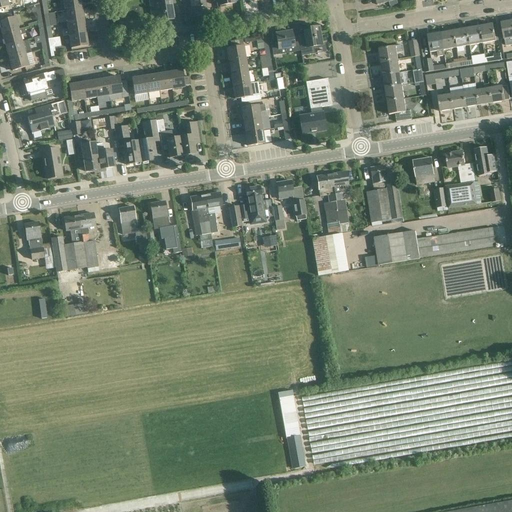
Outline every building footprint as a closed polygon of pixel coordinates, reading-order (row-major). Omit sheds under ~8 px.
[(62,0),(64,11),(81,9),(79,0),(62,0)] [(149,0),(151,13),(157,12),(159,22),(174,19),(170,0),(164,0),(163,0),(149,0)] [(188,0),(188,1),(181,2),(182,13),(190,12),(191,17),(207,14),(204,0),(188,0)] [(81,9),(64,11),(66,24),(83,21),(81,9)] [(0,21),(0,30),(1,35),(18,30),(15,18),(0,21)] [(504,40),(511,38),(511,20),(501,23),(504,40)] [(83,21),(66,24),(67,30),(62,31),(63,37),(68,36),(85,33),(83,21)] [(479,27),(482,43),(495,41),(493,24),(479,27)] [(309,30),(303,31),(304,35),(298,36),(301,56),(314,54),(313,46),(322,45),(319,27),(309,29),(309,30)] [(466,29),(469,46),(482,43),(479,27),(466,29)] [(18,30),(1,35),(4,47),(21,42),(20,36),(25,34),(23,29),(18,30)] [(453,31),(456,48),(469,46),(466,29),(453,31)] [(453,31),(441,33),(443,50),(444,50),(456,48),(453,31)] [(277,41),(271,42),(273,56),(277,55),(277,51),(294,48),(291,32),(276,34),(277,41)] [(85,33),(68,36),(70,49),(87,46),(85,33)] [(437,51),(438,57),(444,56),(443,50),(441,33),(428,35),(431,52),(437,51)] [(21,42),(4,47),(8,59),(25,54),(30,53),(26,41),(21,42)] [(411,57),(419,56),(417,41),(409,42),(411,57)] [(382,63),(398,60),(397,53),(403,52),(402,45),(379,49),(382,63)] [(226,49),(228,62),(246,59),(243,46),(226,49)] [(25,54),(8,59),(11,71),(28,66),(25,54)] [(419,56),(411,57),(411,58),(415,57),(417,70),(422,69),(419,56)] [(228,62),(230,74),(248,71),(246,59),(228,62)] [(425,73),(433,71),(431,59),(423,60),(425,73)] [(384,75),(400,73),(398,60),(382,63),(384,75)] [(504,63),(485,66),(486,72),(505,69),(504,63)] [(472,68),(460,70),(461,76),(461,79),(474,77),(473,74),(472,68)] [(415,83),(419,83),(424,82),(422,69),(417,70),(413,71),(415,83)] [(181,71),(168,73),(171,90),(184,88),(183,88),(189,87),(188,78),(182,79),(181,71)] [(230,74),(232,87),(250,84),(248,71),(230,74)] [(53,72),(22,81),(24,86),(18,88),(21,97),(28,95),(30,101),(38,99),(39,100),(45,98),(43,90),(47,89),(45,83),(55,80),(53,72)] [(447,72),(425,76),(426,86),(436,84),(435,80),(448,78),(447,72)] [(168,73),(156,75),(158,92),(171,90),(168,73)] [(386,88),(402,86),(400,73),(384,75),(386,88)] [(156,75),(143,77),(146,94),(158,92),(156,75)] [(133,96),(146,94),(143,77),(131,79),(133,96)] [(277,97),(285,96),(284,77),(276,78),(277,97)] [(126,81),(119,82),(118,78),(106,80),(108,96),(120,94),(121,98),(128,97),(126,81)] [(312,115),(299,117),(302,134),(325,130),(322,114),(322,113),(321,108),(332,106),(328,79),(306,83),(310,110),(311,109),(312,115)] [(106,80),(93,82),(96,98),(108,96),(106,80)] [(93,82),(81,84),(83,100),(96,98),(93,82)] [(250,84),(232,87),(234,99),(252,97),(251,91),(256,90),(255,83),(250,84)] [(71,102),(83,100),(81,84),(68,86),(71,102)] [(491,103),(488,84),(483,85),(484,89),(476,90),(478,105),(491,103)] [(488,84),(491,103),(504,101),(502,86),(489,88),(488,84)] [(388,101),(405,99),(402,86),(386,88),(388,101)] [(478,105),(476,90),(463,92),(466,107),(478,105)] [(463,92),(451,95),(453,109),(466,107),(463,92)] [(440,111),(453,109),(451,95),(438,97),(440,111)] [(388,101),(390,114),(395,114),(397,122),(412,120),(410,111),(407,112),(405,99),(388,101)] [(49,113),(52,112),(50,105),(37,109),(38,115),(27,118),(30,131),(39,129),(39,131),(47,129),(46,127),(53,125),(49,113)] [(110,110),(111,114),(131,111),(130,105),(124,106),(124,108),(110,110)] [(243,122),(260,119),(259,112),(265,111),(264,105),(241,109),(243,122)] [(113,124),(112,117),(104,118),(106,131),(114,130),(113,124)] [(260,119),(243,122),(245,134),(267,130),(266,123),(261,124),(260,119)] [(79,122),(70,123),(72,136),(81,135),(79,122)] [(138,144),(141,163),(155,160),(151,136),(158,135),(156,122),(149,123),(150,129),(144,130),(146,143),(138,144)] [(179,138),(182,156),(195,154),(193,146),(196,144),(201,143),(198,123),(186,125),(188,136),(179,138)] [(141,163),(138,144),(129,146),(127,133),(121,134),(120,128),(114,129),(116,141),(122,140),(126,165),(141,163)] [(268,130),(267,130),(245,134),(247,147),(266,144),(265,138),(268,138),(267,133),(268,133),(268,130)] [(182,156),(179,138),(173,139),(172,131),(159,133),(161,145),(167,144),(169,158),(182,156)] [(85,172),(99,169),(95,145),(95,142),(81,144),(85,172)] [(95,145),(99,169),(114,167),(111,151),(102,152),(101,145),(95,145)] [(46,179),(62,176),(57,148),(41,151),(46,179)] [(490,174),(490,173),(497,171),(494,155),(487,156),(486,148),(474,150),(479,176),(490,174)] [(461,184),(476,182),(473,164),(465,165),(463,151),(445,154),(447,168),(458,166),(461,184)] [(413,161),(416,178),(417,185),(435,182),(434,175),(431,158),(413,161)] [(387,174),(385,166),(371,168),(374,191),(367,193),(372,223),(373,226),(383,225),(382,221),(403,218),(397,183),(394,184),(393,173),(387,174)] [(337,212),(341,233),(349,232),(348,223),(343,224),(341,211),(346,210),(344,200),(342,201),(341,194),(348,193),(347,186),(348,186),(346,172),(330,175),(337,212)] [(337,212),(330,175),(316,177),(318,191),(319,197),(327,196),(328,203),(323,204),(328,236),(341,233),(337,212)] [(305,220),(303,201),(300,188),(292,189),(291,181),(276,184),(279,199),(292,197),(293,202),(296,221),(305,220)] [(476,182),(461,184),(445,187),(449,210),(482,204),(478,182),(476,182)] [(247,205),(251,226),(265,223),(264,218),(273,217),(270,200),(262,201),(260,195),(262,195),(263,193),(262,189),(261,188),(259,188),(259,186),(245,189),(247,205)] [(445,188),(434,190),(436,209),(448,207),(445,188)] [(499,189),(490,190),(492,203),(501,201),(499,189)] [(205,195),(211,232),(217,231),(214,214),(220,213),(219,206),(221,206),(219,193),(205,195)] [(211,232),(205,195),(190,198),(192,211),(191,211),(194,227),(199,226),(201,236),(211,234),(211,232)] [(154,229),(159,228),(161,239),(164,239),(166,250),(172,249),(173,254),(181,253),(177,225),(168,227),(164,202),(149,204),(154,229)] [(242,222),(248,221),(245,205),(239,206),(242,222)] [(238,206),(228,208),(232,228),(242,226),(238,206)] [(281,206),(272,208),(274,222),(283,220),(281,206)] [(133,207),(118,209),(123,235),(135,233),(137,243),(146,242),(144,228),(136,230),(133,207)] [(93,213),(78,216),(87,268),(87,269),(98,267),(94,241),(90,242),(87,228),(95,227),(93,213)] [(55,262),(56,273),(87,268),(78,216),(63,218),(66,232),(74,230),(76,244),(63,246),(62,237),(51,239),(52,246),(55,262)] [(52,246),(42,248),(38,223),(24,225),(27,241),(28,241),(31,261),(44,259),(45,264),(55,262),(52,246)] [(493,228),(416,239),(415,231),(403,233),(373,238),(378,266),(407,261),(420,259),(420,258),(496,246),(493,228)] [(343,234),(312,238),(317,277),(348,272),(343,234)] [(265,247),(277,245),(276,236),(263,238),(265,247)] [(216,251),(231,249),(230,240),(214,241),(216,251)] [(192,256),(191,248),(181,250),(182,257),(192,256)] [(79,305),(64,307),(65,317),(84,314),(82,300),(78,300),(79,305)] [(293,395),(279,398),(292,469),(306,467),(293,395)] [(511,511),(511,500),(448,511),(511,511)]
